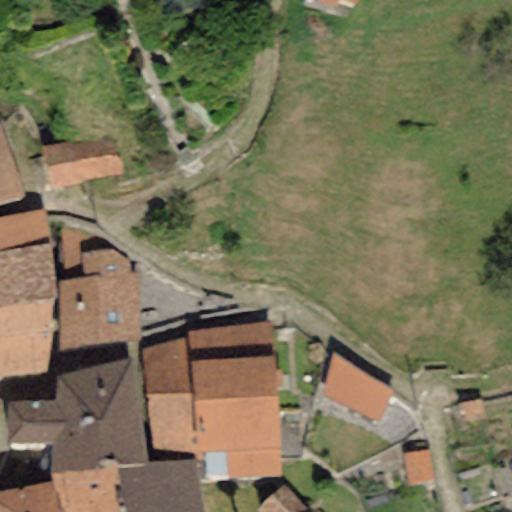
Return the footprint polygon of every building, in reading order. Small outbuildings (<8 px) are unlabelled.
[(116,138),(42,148),(51,190),(123,176),(116,138)] [(0,139),(0,220),(25,215),(0,139)] [(0,378),(45,373),(53,295),(44,211),(25,215),(0,220),(0,378)] [(109,251),(81,256),(81,280),(59,281),(59,351),(139,339),(137,277),(126,277),(127,264),(109,251)] [(188,342),(144,353),(150,450),(193,453),(194,463),(196,480),(280,476),(272,324),(187,335),(188,342)] [(375,383),(327,357),(319,396),(357,416),(375,383)] [(54,399),(6,404),(8,445),(52,443),(48,476),(119,471),(144,469),(131,358),(57,376),(54,399)] [(427,451),(399,458),(406,490),(434,483),(427,451)] [(201,511),(196,480),(194,463),(144,469),(119,471),(124,511),(201,511)] [(124,511),(119,471),(48,476),(51,485),(0,491),(0,511),(124,511)] [(302,511),(279,487),(253,511),(254,511),(302,511)]
